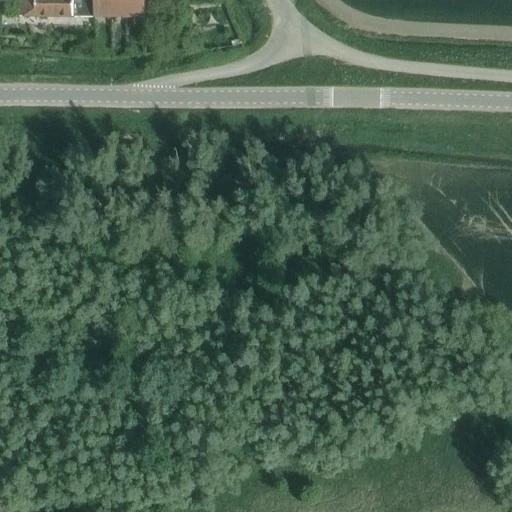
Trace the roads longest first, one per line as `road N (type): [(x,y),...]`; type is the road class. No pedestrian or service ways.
road 1 (tertiary): [(511,103),(173,94)]
road 2 (unclassified): [(511,80),(373,68),(296,31)]
road 3 (tertiary): [(0,100),(173,94)]
road 4 (unclassified): [(296,31),(173,94)]
